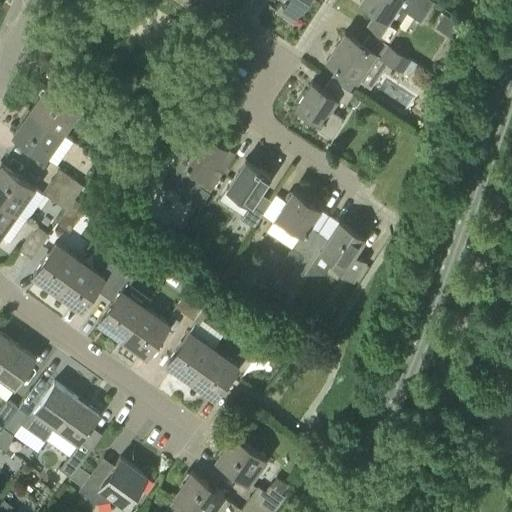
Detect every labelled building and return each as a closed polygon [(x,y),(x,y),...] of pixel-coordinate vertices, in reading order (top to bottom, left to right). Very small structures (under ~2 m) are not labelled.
[(281,0),(276,9),(292,20),(305,0),(281,0)] [(432,1),(431,0),(360,0),(359,2),(376,13),(368,26),(390,40),(398,27),(388,21),(397,7),(407,13),(419,21),(432,1)] [(453,39),(462,25),(443,13),(434,27),(453,39)] [(349,90),(350,90),(357,79),(373,53),(387,62),(403,72),(411,60),(369,33),(363,44),(344,32),(326,60),(337,67),(330,77),(349,90)] [(353,92),(350,90),(349,90),(330,77),(323,88),(312,81),(294,108),(318,123),(315,128),(331,138),(343,119),(330,110),(337,99),(345,104),(353,92)] [(30,110),(63,133),(80,109),(47,86),(30,110)] [(369,103),(354,93),(348,101),(364,111),(369,103)] [(128,123),(103,106),(95,118),(96,118),(119,135),(128,123)] [(46,157),(63,133),(30,110),(13,134),(46,157)] [(199,129),(188,146),(174,168),(199,186),(190,199),(201,206),(209,192),(223,172),(213,165),(225,146),(199,129)] [(245,159),(234,176),(226,188),(250,203),(241,217),(246,221),(253,226),(254,226),(271,200),(259,192),(270,176),(245,159)] [(0,166),(0,199),(17,211),(34,187),(2,164),(0,166)] [(50,180),(74,197),(80,187),(82,184),(59,167),(50,180)] [(65,209),(74,197),(50,180),(41,192),(65,209)] [(285,279),(315,233),(306,227),(319,208),(293,191),(267,230),(291,247),(274,272),(285,279)] [(86,206),(74,197),(65,209),(57,221),(69,230),(86,206)] [(0,234),(17,211),(0,199),(0,234)] [(259,229),(263,223),(259,220),(255,226),(259,229)] [(317,230),(315,233),(285,279),(295,285),(318,251),(333,260),(330,264),(353,279),(364,262),(352,254),(364,238),(339,221),(328,238),(317,230)] [(48,234),(36,225),(19,249),(32,257),(48,234)] [(57,291),(81,257),(57,240),(33,274),(57,291)] [(229,261),(214,252),(207,263),(221,272),(229,261)] [(81,257),(57,291),(81,308),(105,275),(81,257)] [(227,279),(233,270),(227,266),(221,275),(227,279)] [(279,286),(284,280),(279,277),(275,283),(279,286)] [(188,314),(205,289),(192,280),(175,305),(188,314)] [(122,338),(146,304),(122,287),(98,321),(122,338)] [(272,296),(271,290),(266,287),(260,288),(257,293),(258,299),(263,302),(269,301),(272,296)] [(205,289),(188,314),(200,322),(217,298),(205,289)] [(146,304),(122,338),(146,355),(170,321),(146,304)] [(240,352),(244,355),(252,360),(268,338),(257,329),(240,352)] [(190,379),(213,347),(189,330),(166,362),(190,379)] [(0,359),(13,341),(0,331),(0,359)] [(13,341),(0,359),(0,394),(6,399),(36,357),(13,341)] [(213,347),(190,379),(214,397),(237,364),(213,347)] [(54,380),(33,410),(54,425),(55,426),(76,396),(54,380)] [(76,396),(55,426),(78,442),(99,412),(76,396)] [(496,405),(504,411),(510,402),(502,397),(496,405)] [(4,427),(19,406),(8,398),(0,408),(0,424),(3,426),(4,427)] [(28,413),(19,406),(4,427),(3,426),(0,430),(0,438),(6,443),(24,419),(28,413)] [(216,459),(248,482),(265,458),(233,434),(216,459)] [(76,447),(61,467),(71,475),(86,455),(76,447)] [(96,466),(84,482),(79,490),(96,503),(110,500),(112,497),(124,506),(146,475),(120,456),(107,474),(96,466)] [(221,511),(231,499),(224,494),(191,471),(174,495),(187,504),(181,511),(221,511)] [(257,485),(248,498),(269,511),(274,511),(281,502),(286,496),(282,493),(269,484),(265,491),(257,485)] [(244,511),(269,511),(248,498),(240,509),(244,511)] [(2,500),(0,503),(0,511),(8,511),(12,507),(2,500)]
